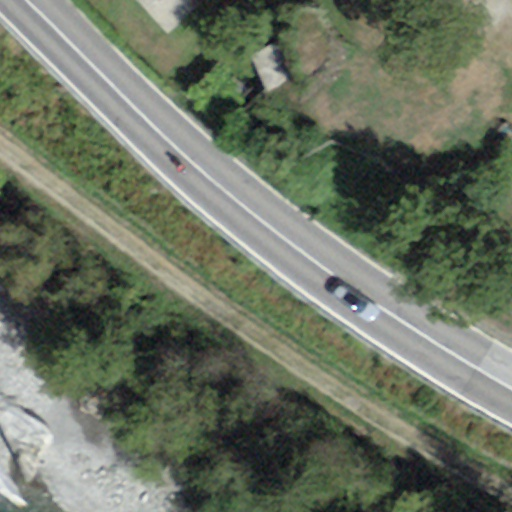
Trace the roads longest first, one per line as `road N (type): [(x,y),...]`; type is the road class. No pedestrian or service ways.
road 1 (secondary): [(27,0),(172,146),(380,311),(511,390)]
road 2 (track): [(0,143),(308,375),(511,492)]
